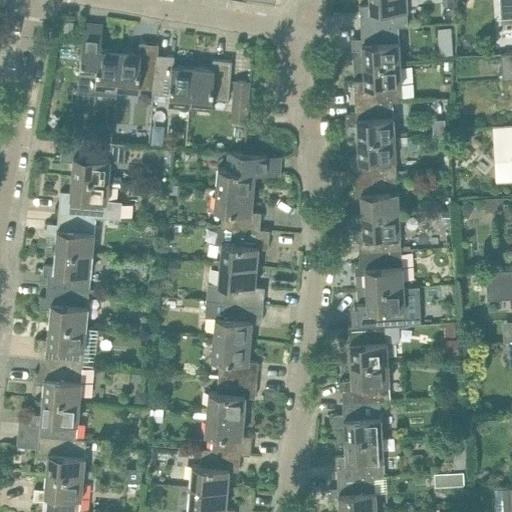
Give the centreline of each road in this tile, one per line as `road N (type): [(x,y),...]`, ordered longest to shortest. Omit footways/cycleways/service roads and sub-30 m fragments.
road 1 (residential): [(286,511),(316,267),(299,31)]
road 2 (residential): [(299,31),(123,0)]
road 3 (residential): [(6,160),(41,0)]
